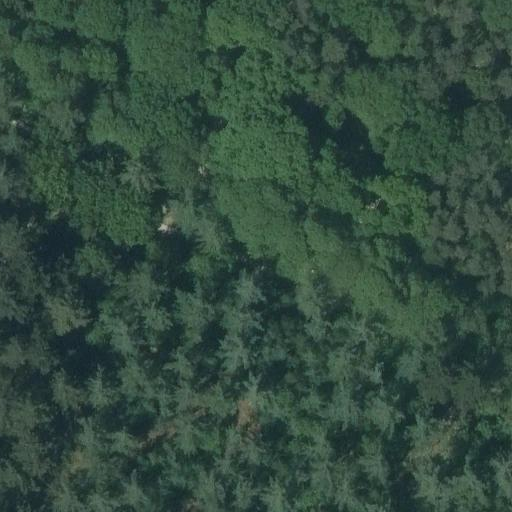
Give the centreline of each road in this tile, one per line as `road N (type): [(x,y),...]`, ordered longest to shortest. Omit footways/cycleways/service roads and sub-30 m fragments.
road 1 (track): [(194,165),(155,226),(14,511)]
road 2 (track): [(511,367),(194,165)]
road 3 (track): [(194,165),(0,43)]
road 4 (unknown): [(293,0),(249,41),(194,165)]
road 5 (unknown): [(66,0),(218,110)]
